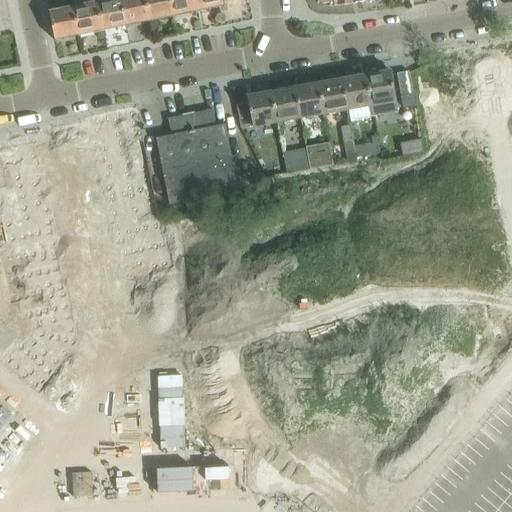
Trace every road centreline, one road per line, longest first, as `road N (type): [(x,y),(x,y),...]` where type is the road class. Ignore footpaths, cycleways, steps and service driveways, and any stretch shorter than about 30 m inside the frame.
road 1 (unknown): [(48,97),(62,126),(112,365),(76,408)]
road 2 (residential): [(273,53),(511,11)]
road 3 (residential): [(48,97),(273,53)]
